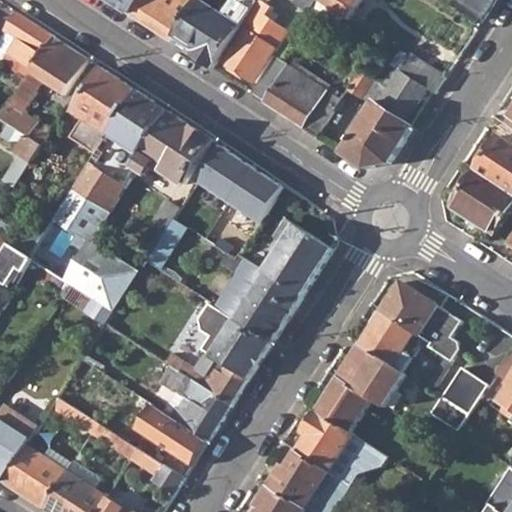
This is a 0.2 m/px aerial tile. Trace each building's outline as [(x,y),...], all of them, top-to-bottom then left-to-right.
[(107,0),(132,16),(142,0),(107,0)] [(176,39),(197,7),(202,0),(201,0),(142,0),(132,16),(146,25),(174,43),(176,39)] [(190,54),(215,70),(247,20),(259,0),(235,0),(225,16),(202,0),(197,7),(176,39),(192,50),(190,54)] [(260,0),(259,0),(247,20),(251,23),(224,63),(257,84),(278,50),(252,33),(258,23),(264,28),(275,10),(268,5),(260,0)] [(296,0),(295,2),(312,12),(314,9),(319,2),(320,0),(296,0)] [(320,0),(319,2),(349,21),(362,0),(320,0)] [(473,0),(471,5),(469,8),(486,20),(489,14),(498,0),(473,0)] [(311,15),(321,22),(324,16),(314,9),(312,12),(311,15)] [(20,14),(6,34),(17,41),(3,63),(17,72),(27,78),(55,36),(30,20),(20,14)] [(305,24),(318,33),(323,24),(321,22),(311,15),(305,24)] [(285,41),(264,28),(258,23),(252,33),(278,50),(285,41)] [(0,43),(0,61),(3,63),(17,41),(6,34),(0,43)] [(9,127),(42,148),(49,137),(38,130),(41,124),(24,113),(44,82),(67,98),(92,61),(70,46),(55,36),(27,78),(19,92),(10,107),(0,122),(9,127)] [(397,54),(389,66),(427,91),(436,98),(448,79),(414,56),(410,62),(397,54)] [(407,122),(427,91),(389,66),(373,56),(350,91),(375,107),(344,154),(368,170),(392,166),(405,144),(416,129),(407,122)] [(320,138),(344,101),(282,60),(258,98),(291,119),(320,138)] [(98,154),(111,134),(139,91),(119,78),(106,70),(78,113),(86,118),(73,138),(98,154)] [(8,86),(19,92),(27,78),(17,72),(8,86)] [(155,102),(139,91),(111,134),(98,154),(42,239),(30,258),(33,260),(74,286),(116,313),(141,274),(92,243),(144,164),(139,162),(172,112),(155,102)] [(0,121),(0,122),(10,107),(0,100),(0,121)] [(139,162),(144,164),(148,167),(151,162),(186,185),(214,140),(191,125),(172,112),(139,162)] [(5,183),(15,189),(42,148),(9,127),(1,139),(10,144),(24,143),(15,157),(20,160),(5,183)] [(511,140),(505,135),(481,169),(511,188),(511,140)] [(266,223),(290,186),(226,143),(201,181),(266,223)] [(500,234),(511,214),(511,188),(481,169),(456,206),(500,234)] [(177,219),(188,226),(209,194),(197,187),(177,219)] [(241,256),(305,297),(318,277),(337,248),(289,216),(263,256),(239,241),(231,253),(239,259),(241,256)] [(150,260),(163,268),(189,227),(188,226),(177,219),(168,232),(163,240),(151,259),(150,260)] [(11,246),(30,258),(42,239),(23,226),(14,239),(6,233),(9,227),(0,221),(0,239),(6,243),(11,246)] [(152,232),(163,240),(168,232),(157,225),(152,232)] [(0,262),(0,280),(10,286),(21,269),(26,272),(33,260),(30,258),(11,246),(0,262)] [(286,326),(305,297),(241,256),(239,259),(231,253),(224,264),(240,274),(219,305),(228,311),(229,311),(276,342),(286,326)] [(150,260),(151,259),(144,254),(139,262),(146,267),(150,260)] [(455,361),(436,390),(442,394),(470,350),(469,343),(456,335),(466,319),(405,280),(386,308),(416,328),(436,341),(432,346),(455,361)] [(217,359),(250,381),(259,367),(276,342),(229,311),(228,311),(219,305),(212,301),(201,317),(206,331),(213,336),(204,351),(208,354),(217,359)] [(365,341),(395,362),(404,347),(416,328),(386,308),(365,341)] [(376,397),(391,408),(414,374),(402,367),(399,365),(395,362),(365,341),(342,376),(376,397)] [(399,365),(402,367),(412,352),(404,347),(395,362),(399,365)] [(250,381),(217,359),(207,374),(198,368),(174,353),(168,362),(180,370),(234,405),(238,399),(250,381)] [(208,354),(198,368),(207,374),(217,359),(208,354)] [(475,415),(494,385),(467,368),(447,397),(475,415)] [(176,418),(211,441),(219,429),(234,405),(180,370),(169,387),(197,404),(195,408),(190,405),(186,411),(182,409),(176,418)] [(320,409),(354,431),(376,397),(342,376),(320,409)] [(14,377),(5,390),(11,393),(19,380),(14,377)] [(61,398),(87,415),(94,404),(68,387),(61,398)] [(132,412),(145,420),(156,428),(142,450),(186,479),(195,465),(211,441),(176,418),(142,396),(132,412)] [(464,431),(475,415),(447,397),(437,414),(464,431)] [(55,408),(81,425),(87,415),(61,398),(55,408)] [(0,476),(7,481),(30,446),(43,426),(5,403),(0,411),(0,476)] [(301,450),(334,472),(358,434),(354,431),(320,409),(307,430),(312,433),(301,450)] [(109,429),(87,415),(81,425),(103,439),(109,429)] [(140,449),(142,450),(156,428),(145,420),(130,442),(140,449)] [(103,439),(134,459),(140,449),(130,442),(109,429),(103,439)] [(44,444),(38,452),(78,478),(84,469),(44,444)] [(38,452),(30,446),(7,481),(26,493),(54,511),(55,511),(78,478),(38,452)] [(156,481),(176,494),(186,479),(142,450),(140,449),(134,459),(159,475),(156,481)] [(337,511),(355,485),(334,472),(301,450),(290,466),(286,464),(273,484),(310,508),(315,511),(337,511)] [(100,511),(109,499),(78,478),(55,511),(100,511)] [(260,511),(307,511),(310,508),(273,484),(258,506),(263,508),(260,511)] [(100,511),(134,511),(110,496),(109,499),(100,511)]
